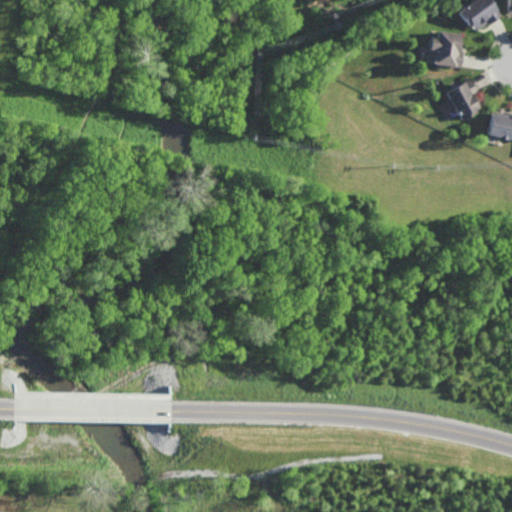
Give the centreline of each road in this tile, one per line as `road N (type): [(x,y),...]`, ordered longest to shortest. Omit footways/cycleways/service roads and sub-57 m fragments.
road 1 (tertiary): [(170,409),(411,420),(511,442)]
road 2 (tertiary): [(12,407),(170,409)]
